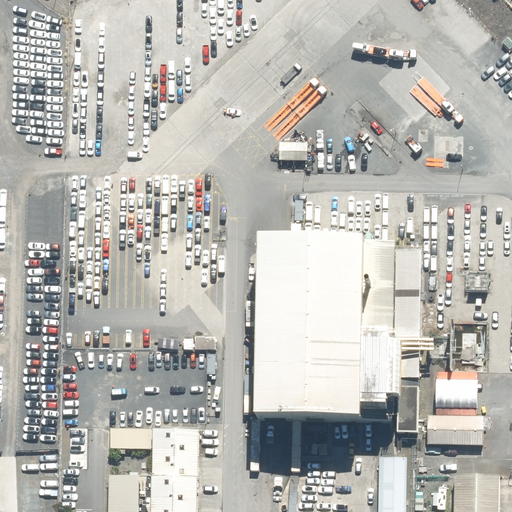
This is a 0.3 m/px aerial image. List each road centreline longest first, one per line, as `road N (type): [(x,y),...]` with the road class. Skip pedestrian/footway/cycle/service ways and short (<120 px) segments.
road 1 (unknown): [(250,189),(242,107),(253,71),(277,32),(335,15),(412,29),(511,118)]
road 2 (unknown): [(99,377),(99,511)]
